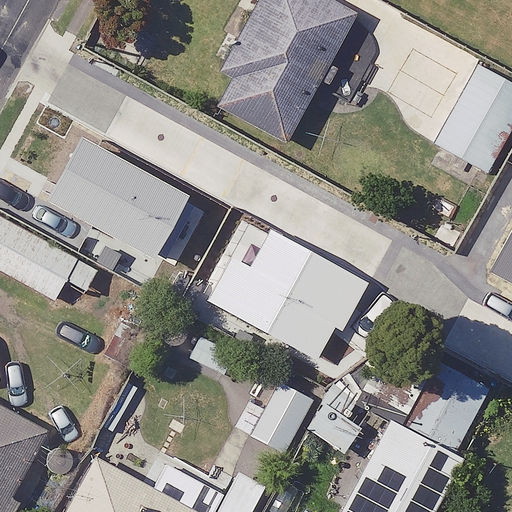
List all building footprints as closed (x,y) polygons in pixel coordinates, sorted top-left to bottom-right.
[(355,10),(336,0),(258,0),(225,64),(208,94),(287,136),(355,10)] [(166,37),(105,3),(88,34),(148,68),(166,37)] [(511,134),(511,78),(406,20),(363,98),(492,170),(511,134)] [(199,136),(136,101),(76,210),(167,260),(218,167),(190,152),(199,136)] [(99,266),(0,210),(0,264),(55,296),(67,275),(87,287),(99,266)] [(239,350),(201,332),(190,355),(228,373),(239,350)] [(494,381),(447,356),(408,430),(394,423),(382,447),(443,479),(494,381)] [(317,394),(267,367),(237,424),(287,450),(317,394)] [(47,427),(0,401),(0,511),(11,511),(19,498),(11,494),(47,427)] [(213,511),(212,511),(97,450),(63,511),(253,511),(267,484),(235,468),(213,511)]
